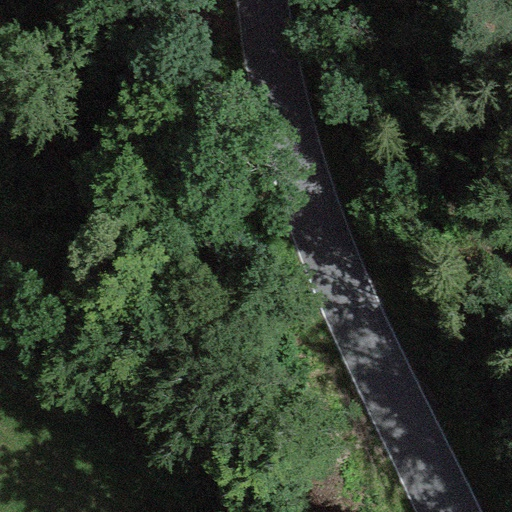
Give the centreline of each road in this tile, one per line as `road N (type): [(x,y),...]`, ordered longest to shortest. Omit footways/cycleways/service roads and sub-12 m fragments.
road 1 (tertiary): [(448,511),(348,306),(303,183),(266,0)]
road 2 (track): [(511,259),(396,132),(292,0)]
